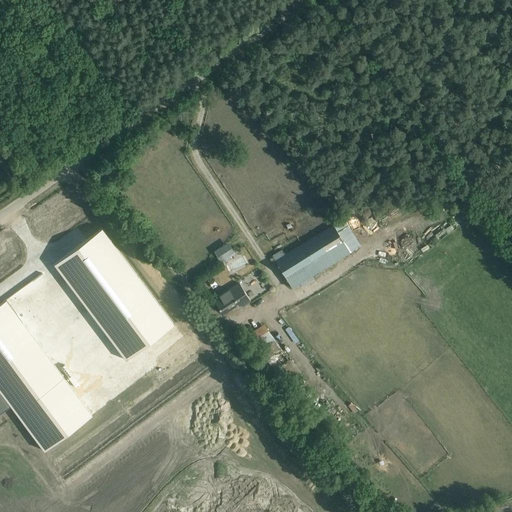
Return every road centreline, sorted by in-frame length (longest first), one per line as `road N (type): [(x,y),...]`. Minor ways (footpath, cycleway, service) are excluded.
road 1 (unclassified): [(311,0),(0,216)]
road 2 (track): [(79,160),(225,328)]
